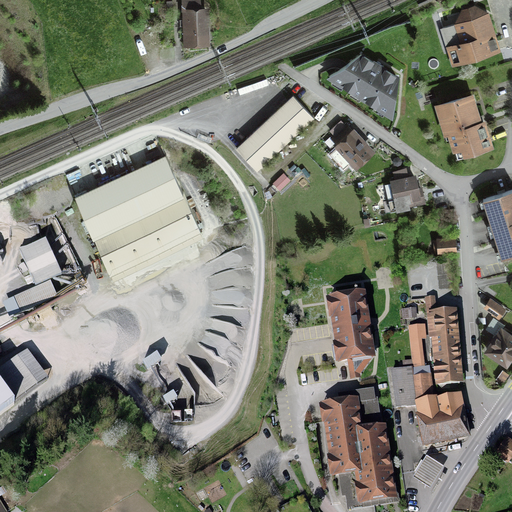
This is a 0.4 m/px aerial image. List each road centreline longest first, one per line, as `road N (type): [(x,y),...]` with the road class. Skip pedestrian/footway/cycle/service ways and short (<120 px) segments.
road 1 (residential): [(499,417),(474,384),(459,188),(287,70),(0,195)]
road 2 (track): [(150,128),(198,143),(239,185),(256,225),(250,365),(237,396),(218,421),(189,433),(162,429),(119,371),(85,369),(17,413)]
road 3 (unclassified): [(0,129),(177,71),(326,0)]
